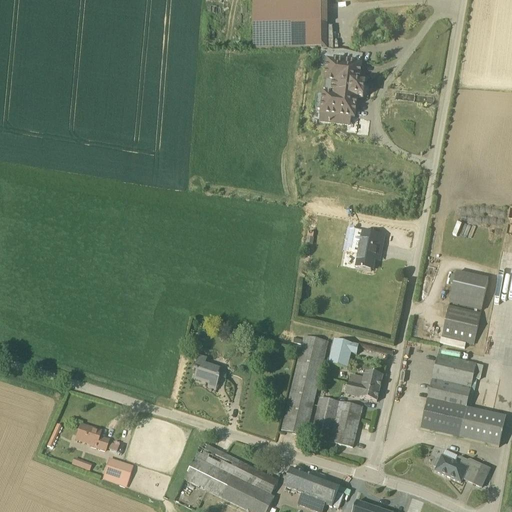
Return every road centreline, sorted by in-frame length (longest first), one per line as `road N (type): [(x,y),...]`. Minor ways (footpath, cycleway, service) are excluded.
road 1 (unclassified): [(371,477),(466,0)]
road 2 (unclassified): [(371,477),(0,360)]
